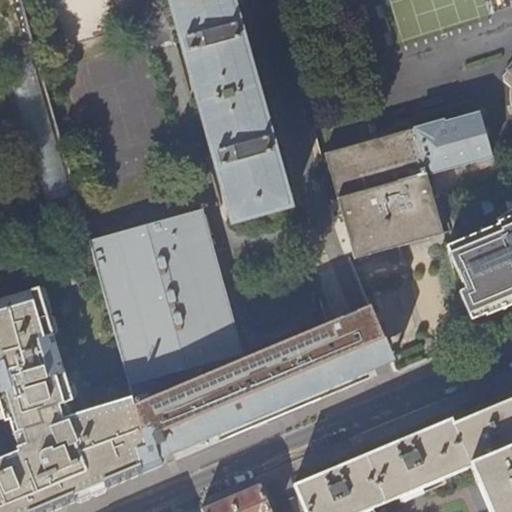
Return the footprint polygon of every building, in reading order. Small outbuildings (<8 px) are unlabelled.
[(231,0),(167,0),(229,224),(289,208),(231,0)] [(511,60),(507,66),(504,71),(506,72),(501,77),(502,82),(508,88),(508,91),(508,101),(510,110),(511,114),(511,60)] [(41,67),(15,73),(44,202),(71,196),(41,67)] [(414,128),(427,174),(490,157),(478,114),(443,123),(442,121),(414,128)] [(427,174),(414,128),(324,152),(350,257),(443,233),(427,174)] [(131,406),(242,361),(202,213),(88,244),(129,398),(131,406)] [(511,215),(499,221),(499,225),(444,247),(457,291),(470,323),(485,317),(482,311),(511,298),(511,215)] [(135,448),(142,445),(131,406),(129,398),(61,418),(57,405),(71,401),(37,288),(0,298),(0,410),(3,421),(8,420),(16,447),(14,447),(15,451),(0,457),(0,511),(51,511),(113,487),(143,474),(135,448)] [(242,361),(131,406),(142,445),(135,448),(143,474),(161,466),(159,460),(258,418),(357,376),(385,364),(393,360),(371,308),(363,311),(242,361)] [(511,511),(511,393),(504,397),(461,415),(316,476),(293,485),(304,511),(368,511),(470,470),(488,511),(511,511)] [(270,511),(259,485),(228,498),(201,509),(202,511),(270,511)]
